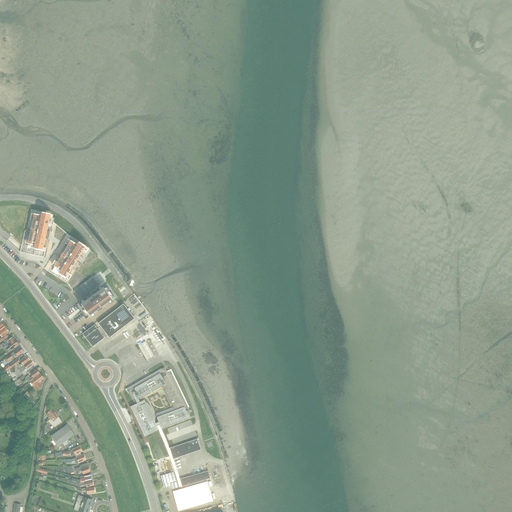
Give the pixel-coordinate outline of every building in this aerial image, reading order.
[(43,212),(42,216),(32,214),(31,219),(33,220),(27,244),(28,244),(28,247),(35,248),(34,249),(43,251),(45,238),(48,239),(48,238),(48,235),(49,232),(49,231),(47,231),(48,227),(51,214),(43,212)] [(78,261),(87,247),(80,242),(78,245),(72,241),(62,256),(60,258),(58,262),(53,270),(66,279),(70,273),(76,265),(78,261)] [(73,290),(82,303),(102,289),(99,285),(93,277),(90,273),(79,280),(73,290)] [(106,286),(102,289),(82,303),(80,305),(88,317),(115,298),(106,286)] [(122,286),(118,290),(122,295),(127,291),(122,286)] [(123,303),(98,323),(109,338),(135,318),(123,303)] [(94,324),(82,334),(84,336),(88,341),(92,346),(93,347),(105,338),(100,332),(96,327),(94,324)] [(5,327),(0,331),(0,334),(2,337),(0,338),(0,342),(4,340),(2,337),(9,332),(5,327)] [(8,346),(15,340),(12,337),(11,338),(10,337),(4,341),(5,343),(4,343),(1,345),(3,349),(7,346),(8,346)] [(18,345),(15,340),(8,346),(7,346),(3,349),(7,353),(9,352),(7,350),(10,348),(12,350),(18,345)] [(146,341),(138,345),(147,360),(154,356),(146,341)] [(14,352),(11,354),(6,358),(8,361),(13,358),(14,359),(17,356),(18,357),(24,352),(20,347),(14,352)] [(19,369),(30,360),(27,356),(21,360),(22,363),(19,365),(18,363),(20,362),(18,359),(10,365),(12,368),(15,365),(18,369),(19,369)] [(33,365),(30,360),(19,369),(24,376),(26,374),(22,370),(26,367),(27,369),(33,365)] [(169,448),(165,439),(163,433),(161,429),(189,418),(187,414),(191,412),(192,411),(191,411),(191,410),(190,410),(171,372),(167,373),(165,368),(127,390),(134,403),(137,401),(138,403),(130,407),(136,419),(145,436),(149,434),(159,430),(162,436),(165,444),(167,451),(169,456),(173,465),(175,472),(179,487),(180,487),(180,490),(173,492),(178,511),(213,501),(209,488),(207,479),(210,478),(208,471),(180,479),(178,473),(175,466),(173,459),(201,450),(197,439),(169,448)] [(29,382),(40,374),(36,369),(30,374),(32,376),(30,377),(28,375),(25,378),(29,383),(29,382)] [(44,379),(40,374),(29,382),(30,381),(37,390),(42,385),(39,382),(44,379)] [(17,387),(22,382),(19,379),(14,383),(17,387)] [(27,398),(27,399),(31,404),(35,401),(31,395),(30,396),(27,398)] [(52,409),(46,415),(49,417),(45,422),(47,423),(48,423),(53,427),(62,422),(59,417),(59,416),(52,409)] [(75,435),(68,425),(51,436),(58,446),(75,435)] [(70,451),(63,452),(63,455),(63,456),(71,455),(71,456),(75,455),(76,457),(81,455),(80,452),(82,451),(80,446),(70,451)] [(84,454),(81,455),(76,457),(73,459),(71,459),(72,462),(74,461),(76,464),(86,460),(84,454)] [(90,472),(87,463),(80,466),(81,467),(75,469),(76,473),(82,471),(83,474),(90,472)] [(161,476),(164,488),(170,486),(170,483),(176,481),(173,472),(161,476)] [(72,479),(72,480),(77,481),(78,483),(81,482),(92,480),(92,477),(91,474),(88,475),(84,476),(80,477),(80,479),(78,479),(78,478),(76,478),(75,478),(74,478),(72,478),(72,479)] [(81,511),(88,511),(90,509),(89,509),(89,508),(90,507),(90,506),(91,506),(93,500),(79,495),(77,501),(81,503),(79,511),(81,511)]
